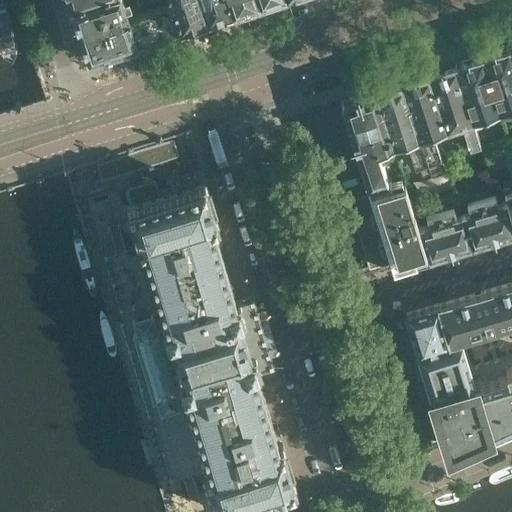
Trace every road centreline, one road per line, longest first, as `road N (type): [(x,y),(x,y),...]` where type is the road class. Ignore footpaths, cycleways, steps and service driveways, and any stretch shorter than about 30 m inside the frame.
road 1 (residential): [(220,107),(332,484),(347,496),(369,488)]
road 2 (tertiary): [(259,95),(322,65),(511,5)]
road 3 (residential): [(324,311),(259,95)]
road 4 (residential): [(511,256),(324,311)]
road 5 (residential): [(369,488),(372,473),(324,311)]
road 6 (residential): [(390,0),(239,49)]
road 7 (residential): [(511,439),(400,487),(369,488)]
road 8 (residential): [(211,59),(165,73),(80,120)]
road 9 (tertiary): [(86,139),(220,107)]
road 10 (residential): [(43,0),(80,120)]
